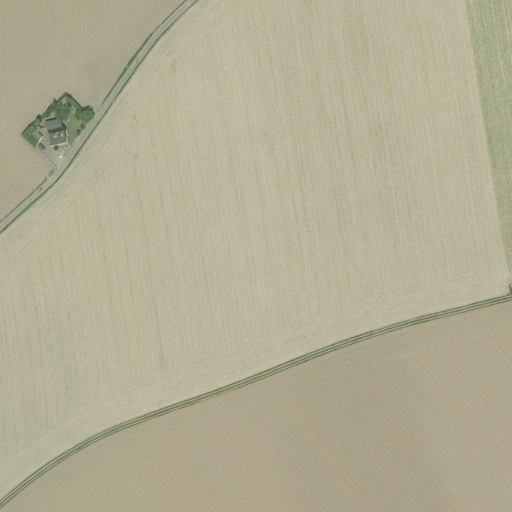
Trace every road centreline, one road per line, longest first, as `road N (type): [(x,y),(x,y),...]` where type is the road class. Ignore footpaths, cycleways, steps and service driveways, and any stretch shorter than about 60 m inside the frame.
road 1 (track): [(511,299),(392,329),(137,423),(44,472),(0,507)]
road 2 (track): [(0,226),(52,180),(188,0)]
